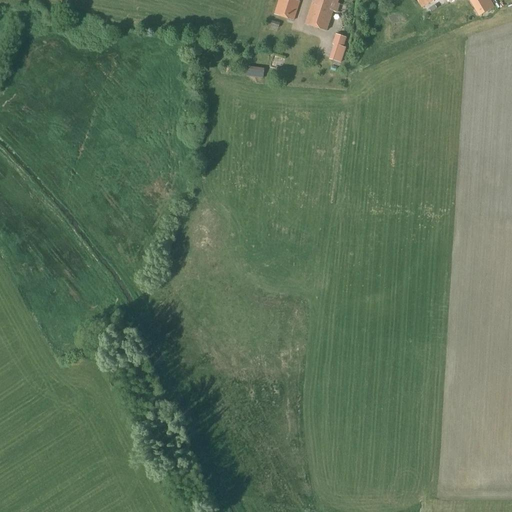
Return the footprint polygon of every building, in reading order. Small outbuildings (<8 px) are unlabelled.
[(279,0),(275,15),(294,21),(300,2),(293,0),(279,0)] [(313,0),(305,25),(326,32),(333,11),(337,13),(340,4),(338,4),(338,0),(313,0)] [(494,8),(489,0),(472,0),(482,15),(494,8)] [(329,60),(341,64),(346,48),(343,47),(346,38),(336,35),(333,45),(334,45),(329,60)] [(263,78),(264,70),(252,69),(251,77),(263,78)]
